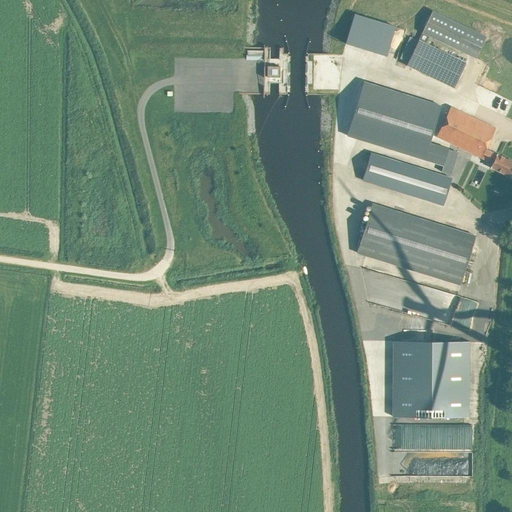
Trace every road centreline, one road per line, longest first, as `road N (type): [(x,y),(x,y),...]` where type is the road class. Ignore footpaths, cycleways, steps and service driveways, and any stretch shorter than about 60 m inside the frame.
road 1 (track): [(175,80),(151,89),(140,117),(168,229),(166,261)]
road 2 (unclassified): [(0,259),(130,278),(152,275),(166,261)]
